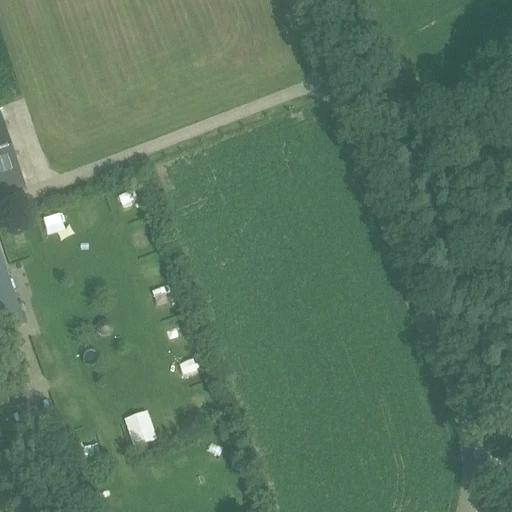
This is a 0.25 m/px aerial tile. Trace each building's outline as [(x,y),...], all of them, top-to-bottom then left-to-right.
[(0,196),(25,188),(0,114),(0,196)] [(45,213),(52,233),(69,227),(61,207),(45,213)] [(17,232),(8,236),(14,253),(24,249),(17,232)] [(0,333),(25,325),(0,252),(0,333)] [(120,461),(130,460),(126,439),(116,440),(120,461)]
